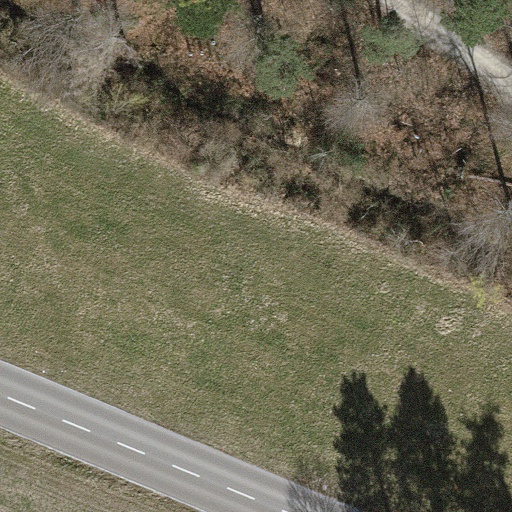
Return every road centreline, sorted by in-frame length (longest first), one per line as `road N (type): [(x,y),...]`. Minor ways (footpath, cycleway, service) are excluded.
road 1 (tertiary): [(259,511),(0,405)]
road 2 (track): [(399,0),(511,83)]
